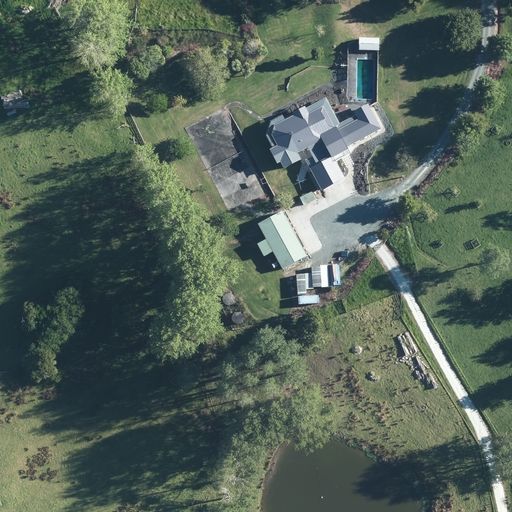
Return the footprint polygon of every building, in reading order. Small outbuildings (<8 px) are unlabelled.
[(379,37),(359,37),(359,50),(379,50),(379,37)] [(411,96),(379,113),(397,147),(429,130),(411,96)] [(285,119),(282,114),(270,121),(265,136),(271,148),(269,149),(277,164),(280,163),(284,169),(302,160),(299,153),(308,148),(312,156),(305,160),(322,190),(346,177),(337,161),(351,153),(347,147),(382,128),(368,103),(353,111),(355,115),(340,123),(326,97),(306,107),(305,106),(292,113),(293,115),(285,119)] [(384,155),(384,139),(375,139),(375,148),(373,148),(373,155),(384,155)] [(313,191),(300,199),(305,207),(318,199),(313,191)] [(282,210),(258,223),(266,239),(257,244),(264,256),(272,252),(282,270),(308,256),(282,210)]
